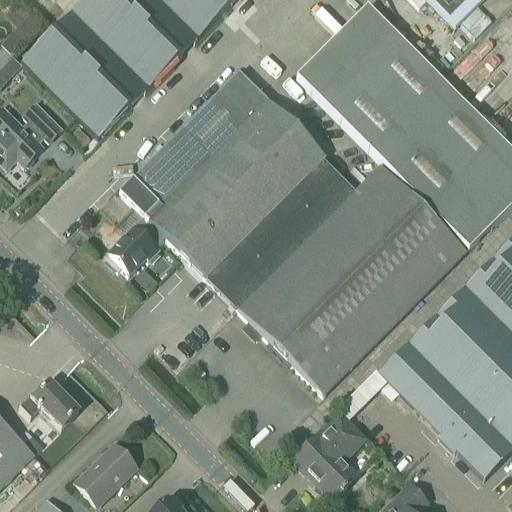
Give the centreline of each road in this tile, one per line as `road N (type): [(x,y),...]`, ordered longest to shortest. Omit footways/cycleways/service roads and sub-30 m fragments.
road 1 (unknown): [(8,263),(282,0)]
road 2 (tertiary): [(257,511),(0,254)]
